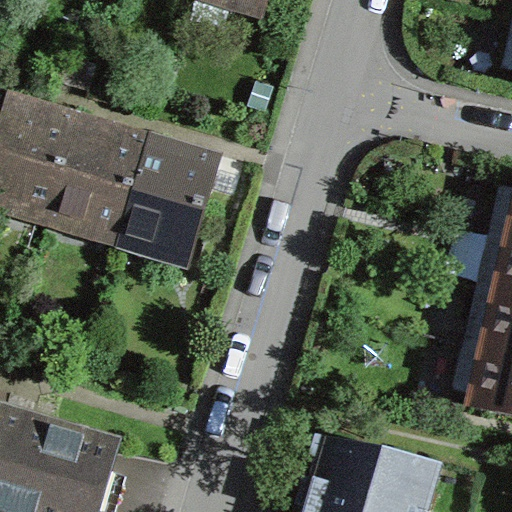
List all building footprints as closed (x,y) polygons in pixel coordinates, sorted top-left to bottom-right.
[(0,193),(53,209),(79,120),(21,102),(9,99),(0,129),(0,193)] [(79,120),(53,209),(121,230),(148,140),(93,124),(79,120)] [(187,264),(218,161),(162,144),(148,140),(121,230),(189,250),(185,263),(187,264)] [(511,236),(510,236),(497,292),(511,295),(511,236)] [(511,295),(497,292),(484,348),(511,354),(511,295)] [(471,406),(511,415),(511,354),(484,348),(471,406)] [(0,511),(3,511),(98,511),(99,509),(118,446),(32,421),(34,415),(6,407),(5,413),(0,411),(0,511)] [(427,511),(441,464),(315,435),(309,455),(318,457),(311,478),(303,476),(295,503),(303,506),(301,511),(427,511)]
